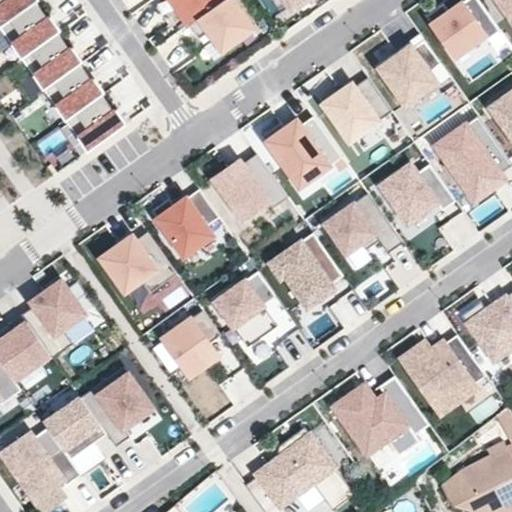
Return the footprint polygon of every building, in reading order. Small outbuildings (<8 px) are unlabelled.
[(0,0),(0,26),(0,27),(37,1),(35,0),(0,0)] [(171,0),(189,25),(190,24),(195,21),(223,0),(171,0)] [(223,0),(195,21),(190,24),(200,38),(210,32),(223,50),(253,29),(232,0),(223,0)] [(287,0),(294,9),(306,0),(287,0)] [(501,30),(479,0),(465,0),(450,11),(444,3),(427,15),(456,55),(485,35),(488,39),(501,30)] [(511,0),(498,0),(511,19),(511,0)] [(21,56),(22,58),(25,56),(59,32),(37,1),(0,27),(21,56)] [(154,4),(134,14),(143,33),(163,23),(154,4)] [(51,84),(81,63),(59,32),(25,56),(22,58),(44,89),(51,84)] [(381,67),(406,104),(437,82),(438,84),(451,75),(425,39),(412,48),(411,46),(381,67)] [(479,43),(455,61),(463,71),(487,53),(479,43)] [(44,89),(66,120),(77,112),(103,94),(81,63),(51,84),(44,89)] [(324,104),(350,141),(393,111),(369,76),(354,87),(352,84),(324,104)] [(511,91),(491,107),(511,136),(511,91)] [(66,120),(88,151),(125,125),(103,94),(77,112),(66,120)] [(263,135),(301,188),(343,157),(314,115),(303,124),(294,130),(290,124),(286,127),(282,122),(263,135)] [(466,119),(430,140),(474,203),(509,180),(505,169),(511,164),(511,162),(477,117),(469,123),(466,119)] [(294,130),(303,124),(299,118),(290,124),(294,130)] [(214,178),(243,219),(268,201),(274,208),(289,197),(258,154),(244,164),(240,159),(214,178)] [(381,185),(408,224),(438,202),(443,210),(457,200),(431,163),(418,172),(411,163),(381,185)] [(208,225),(220,217),(200,189),(176,206),(170,198),(153,210),(185,255),(214,234),(208,225)] [(326,223),(347,253),(362,243),(367,250),(380,241),(389,253),(404,242),(368,193),(326,223)] [(442,226),(450,242),(464,235),(456,219),(442,226)] [(178,273),(148,231),(135,240),(132,236),(102,257),(125,290),(141,278),(151,292),(178,273)] [(275,259),(305,302),(344,275),(314,232),(275,259)] [(216,301),(249,347),(278,326),(263,305),(276,296),(258,271),(216,301)] [(84,310),(62,279),(45,292),(48,296),(35,305),(23,313),(52,355),(54,358),(75,344),(62,326),(84,310)] [(48,296),(45,292),(32,301),(35,305),(48,296)] [(504,292),(461,320),(490,363),(499,358),(506,368),(511,363),(511,292),(508,296),(504,292)] [(221,335),(204,310),(165,338),(191,374),(217,355),(209,344),(221,335)] [(52,355),(23,313),(9,324),(11,327),(0,335),(0,358),(16,380),(52,355)] [(401,358),(442,414),(478,388),(475,384),(487,376),(457,334),(446,342),(444,339),(431,348),(429,344),(423,348),(420,344),(401,358)] [(0,398),(0,399),(4,404),(22,390),(16,380),(0,358),(0,398)] [(107,433),(116,446),(131,436),(125,428),(122,424),(129,419),(132,423),(154,408),(125,366),(82,397),(107,433)] [(334,406),(367,454),(388,439),(400,456),(421,441),(416,435),(430,425),(395,375),(380,386),(388,398),(379,404),(365,384),(334,406)] [(77,393),(39,417),(69,456),(107,433),(77,393)] [(129,419),(122,424),(125,428),(132,423),(129,419)] [(19,422),(0,435),(0,446),(24,429),(19,422)] [(67,484),(82,474),(69,456),(45,423),(1,454),(22,482),(24,480),(45,510),(65,496),(61,489),(57,484),(64,479),(67,484)] [(275,461),(244,486),(264,511),(287,511),(282,506),(312,482),(334,510),(357,493),(303,425),(278,446),(275,461)] [(511,449),(444,484),(456,508),(468,511),(489,511),(511,501),(511,449)] [(64,479),(57,484),(61,489),(67,484),(64,479)]
